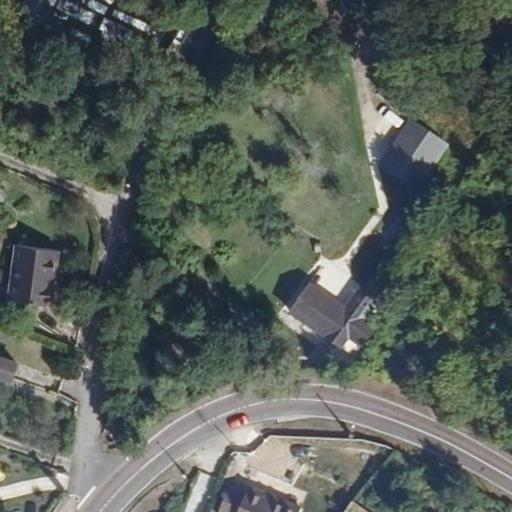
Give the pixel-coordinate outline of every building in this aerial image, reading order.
[(416,192),(449,145),(411,118),(378,165),(416,192)] [(52,298),(59,244),(20,239),(12,293),(52,298)] [(383,299),(362,285),(346,310),(328,338),(343,348),(350,337),(367,347),(379,329),(368,319),(370,316),(383,299)] [(328,338),(346,310),(312,287),(293,315),(328,338)] [(21,362),(0,355),(0,373),(15,378),(21,362)] [(256,489),(238,482),(226,507),(235,511),(308,511),(311,507),(286,495),(259,482),(256,489)]
